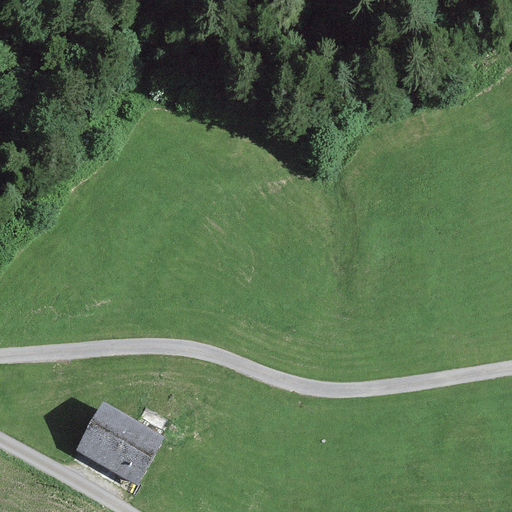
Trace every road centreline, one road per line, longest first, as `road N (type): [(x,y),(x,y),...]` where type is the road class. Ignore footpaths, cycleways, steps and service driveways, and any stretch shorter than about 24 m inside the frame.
road 1 (unclassified): [(0,358),(178,348),(307,388),(346,391),(511,369)]
road 2 (unclassified): [(0,442),(124,511)]
